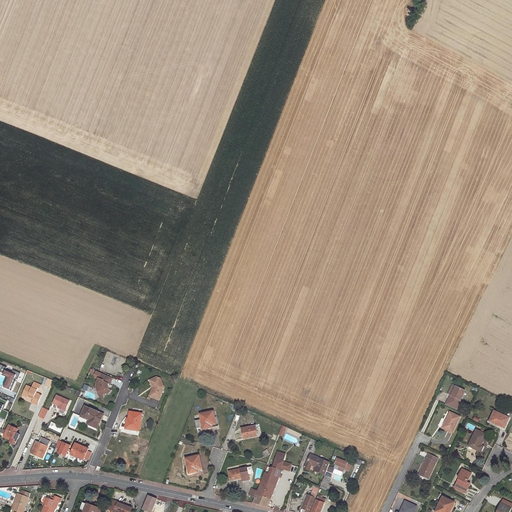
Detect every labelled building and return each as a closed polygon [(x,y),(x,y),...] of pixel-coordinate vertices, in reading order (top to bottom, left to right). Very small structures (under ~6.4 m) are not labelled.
[(6,367),(0,364),(0,371),(9,376),(4,387),(11,390),(15,381),(14,380),(15,378),(18,379),(20,373),(13,370),(12,372),(6,369),(6,367)] [(113,378),(96,371),(95,375),(95,377),(98,379),(94,388),(97,389),(98,394),(104,393),(105,394),(108,394),(110,391),(108,389),(108,387),(107,388),(107,385),(108,385),(109,384),(110,385),(113,378)] [(157,377),(150,380),(151,385),(154,384),(156,387),(155,387),(154,388),(153,390),(152,390),(149,397),(159,400),(164,387),(160,379),(157,377)] [(51,388),(54,381),(47,378),(45,385),(51,388)] [(26,385),(23,393),(28,395),(29,394),(34,396),(33,398),(32,401),(38,403),(41,395),(36,393),(38,388),(39,389),(41,385),(34,382),(31,387),(26,385)] [(449,399),(459,404),(465,391),(456,387),(452,396),(450,395),(449,399)] [(56,395),(53,403),(58,406),(60,407),(59,409),(65,411),(69,401),(56,395)] [(459,404),(449,399),(446,405),(456,410),(459,404)] [(103,414),(85,407),(81,416),(89,420),(93,422),(91,426),(97,428),(103,414)] [(210,428),(210,426),(219,424),(217,416),(215,417),(213,411),(200,414),(201,419),(195,421),(197,428),(203,427),(203,429),(210,428)] [(504,428),(509,418),(494,411),(491,420),(495,422),(494,424),(504,428)] [(129,412),(128,419),(130,419),(129,429),(139,431),(142,414),(129,412)] [(450,412),(442,428),(452,433),(460,417),(450,412)] [(9,425),(5,434),(13,438),(12,440),(11,442),(15,444),(19,435),(16,433),(18,429),(9,425)] [(245,431),(242,431),(243,438),(258,436),(256,426),(244,428),(245,431)] [(477,430),(476,430),(469,446),(481,452),(483,446),(481,445),(486,435),(482,433),(477,430)] [(36,442),(31,453),(42,458),(50,441),(41,438),(39,443),(36,442)] [(59,453),(65,456),(70,445),(59,440),(56,448),(60,450),(59,453)] [(88,451),(89,449),(75,443),(70,454),(84,460),(84,458),(89,460),(92,453),(88,451)] [(267,507),(270,499),(275,486),(279,476),(275,475),(275,473),(279,475),(281,470),(282,471),(284,467),(286,467),(285,469),(289,471),(291,464),(283,462),(284,456),(277,454),(273,468),(267,466),(253,503),(267,507)] [(325,475),(330,463),(311,454),(304,468),(309,470),(311,465),(316,467),(320,468),(318,472),(325,475)] [(199,455),(186,459),(189,473),(195,472),(195,469),(197,469),(202,468),(199,455)] [(438,459),(428,455),(419,474),(428,479),(438,459)] [(337,458),(334,465),(345,469),(344,469),(349,471),(352,464),(337,458)] [(247,468),(228,472),(230,480),(242,478),(243,481),(250,479),(249,474),(247,468)] [(455,487),(466,493),(470,484),(467,483),(471,474),(462,469),(458,478),(459,478),(455,487)] [(331,477),(325,475),(323,481),(328,483),(331,477)] [(323,481),(320,487),(326,490),(328,486),(327,485),(328,483),(323,481)] [(12,509),(19,511),(22,511),(28,497),(29,493),(24,491),(23,495),(21,495),(18,494),(12,509)] [(310,502),(314,503),(316,498),(308,494),(306,501),(304,500),(302,507),(306,509),(310,502)] [(55,495),(54,498),(53,500),(51,499),(47,498),(41,511),(53,511),(58,502),(60,503),(62,498),(55,495)] [(151,511),(157,499),(148,496),(143,509),(149,511),(151,511)] [(436,511),(449,511),(454,503),(443,497),(436,511)] [(316,500),(311,511),(320,511),(324,503),(320,502),(321,500),(319,499),(318,501),(316,500)] [(111,500),(108,508),(112,510),(114,511),(113,511),(130,511),(132,507),(118,502),(111,500)] [(501,504),(511,508),(511,505),(511,504),(503,500),(501,504)] [(413,511),(416,506),(405,501),(399,511),(413,511)] [(100,511),(101,509),(87,503),(87,504),(83,502),(80,510),(80,511),(79,511),(100,511)] [(306,509),(305,511),(310,511),(314,503),(310,502),(306,509)]
